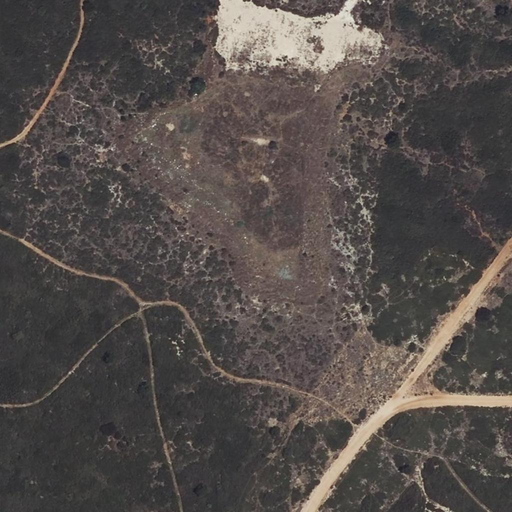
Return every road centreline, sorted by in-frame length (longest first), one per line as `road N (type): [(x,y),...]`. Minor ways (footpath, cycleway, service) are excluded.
road 1 (track): [(390,403),(511,248)]
road 2 (track): [(0,142),(41,112),(81,27),(83,0)]
road 3 (track): [(308,511),(390,403)]
road 4 (track): [(390,403),(511,402)]
